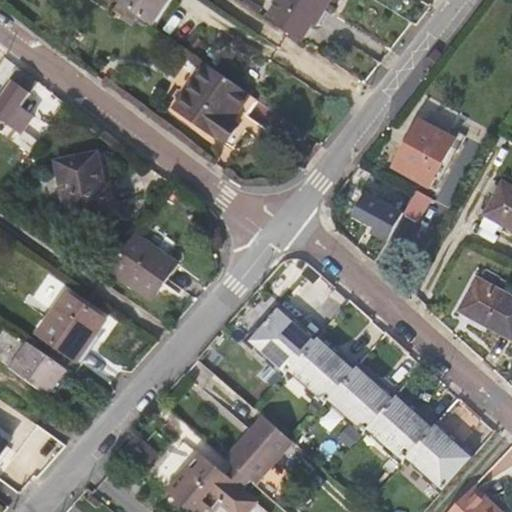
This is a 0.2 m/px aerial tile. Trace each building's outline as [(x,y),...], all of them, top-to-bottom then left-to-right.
[(113,0),(122,6),(127,9),(132,13),(133,14),(140,18),(151,26),(168,0),(113,0)] [(278,0),(267,20),(301,43),(313,25),(315,25),(330,0),(278,0)] [(117,13),(127,19),(132,13),(127,9),(122,6),(117,13)] [(132,13),(127,19),(135,25),(140,18),(133,14),(132,13)] [(217,140),(221,142),(233,124),(230,121),(248,95),(206,65),(174,112),(215,141),(217,140)] [(16,143),(25,130),(34,117),(21,107),(30,94),(13,82),(0,101),(0,117),(9,124),(2,134),(6,137),(16,143)] [(233,124),(221,142),(229,148),(231,148),(233,148),(236,146),(264,106),(253,99),(248,95),(230,121),(233,124)] [(454,141),(420,122),(394,168),(428,188),(454,141)] [(41,142),(25,130),(16,143),(32,155),(41,142)] [(106,187),(99,153),(57,162),(68,217),(114,207),(109,186),(106,187)] [(511,189),(503,185),(486,216),(511,230),(511,189)] [(434,199),(419,191),(406,215),(420,224),(434,199)] [(374,233),(390,243),(405,216),(370,194),(354,221),(374,233)] [(390,243),(374,233),(370,239),(386,249),(390,243)] [(177,263),(136,234),(111,271),(153,299),(177,263)] [(511,300),(487,287),(471,317),(511,339),(511,300)] [(107,321),(68,293),(39,334),(79,362),(107,321)] [(253,341),(289,373),(294,368),(316,342),(305,332),(302,335),(278,314),(253,341)] [(66,369),(6,327),(0,334),(0,360),(48,395),(66,369)] [(340,363),(316,342),(294,368),(317,388),(315,391),(328,403),(334,397),(357,371),(343,359),(340,363)] [(373,426),(395,401),(382,389),(380,392),(357,371),(334,397),(357,418),(354,421),(367,433),(373,426)] [(395,401),(373,426),(397,447),(395,450),(407,461),(412,456),(436,430),(423,418),(419,422),(395,401)] [(0,419),(0,418),(0,455),(13,438),(0,428),(0,419)] [(293,443),(266,421),(229,463),(236,469),(245,477),(257,488),(294,445),(293,443)] [(458,449),(436,430),(412,456),(435,476),(433,478),(444,488),(472,457),(460,447),(458,449)] [(127,451),(148,469),(161,454),(140,436),(127,451)] [(237,486),(245,477),(236,469),(227,478),(200,455),(170,490),(196,511),(213,511),(222,502),(234,511),(249,511),(257,503),(237,486)] [(501,511),(476,488),(452,511),(501,511)]
